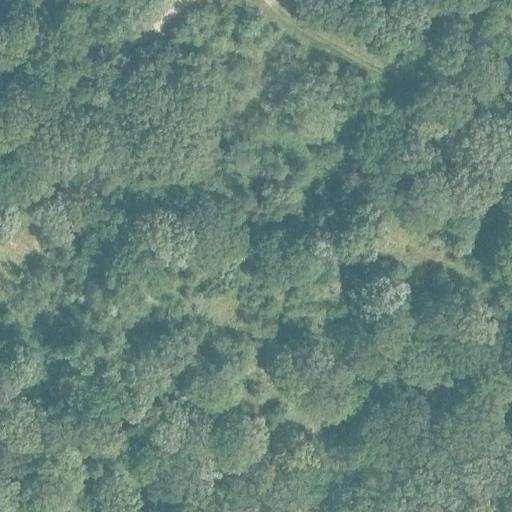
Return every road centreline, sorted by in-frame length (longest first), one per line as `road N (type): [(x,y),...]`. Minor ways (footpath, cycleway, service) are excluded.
road 1 (track): [(259,0),(295,33),(387,79),(511,89)]
road 2 (track): [(192,0),(139,40),(74,63),(45,115),(0,135)]
